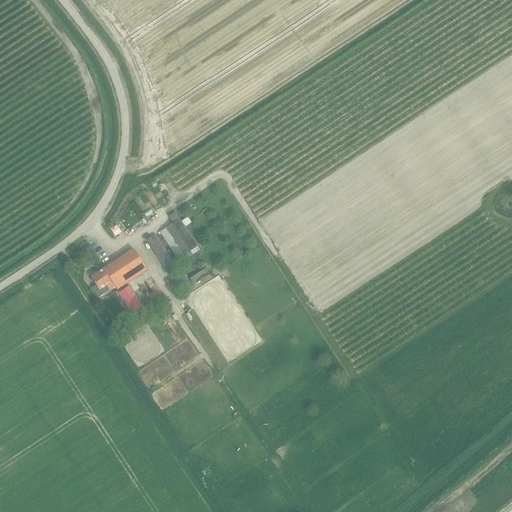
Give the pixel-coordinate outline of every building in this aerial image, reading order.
[(135,198),(129,200),(132,211),(138,209),(135,198)] [(190,211),(184,214),(187,220),(193,217),(190,211)] [(184,255),(198,246),(177,213),(170,217),(174,224),(167,228),(184,255)] [(169,274),(179,267),(175,260),(173,262),(155,235),(147,240),(169,274)] [(133,249),(90,277),(99,291),(106,286),(109,291),(115,287),(117,290),(147,270),(133,249)] [(129,286),(118,293),(132,313),(142,307),(129,286)]
